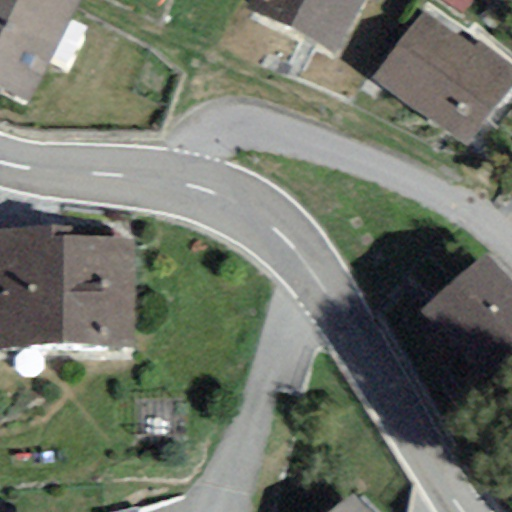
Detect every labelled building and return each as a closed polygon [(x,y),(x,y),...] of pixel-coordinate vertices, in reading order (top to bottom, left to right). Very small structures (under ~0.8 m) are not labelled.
[(79,12),(54,0),(0,0),(0,102),(28,117),(79,12)] [(364,0),(253,0),(247,13),(337,57),(364,0)] [(511,91),(511,80),(423,19),(375,89),(469,154),(511,91)] [(136,237),(0,236),(0,355),(136,357),(136,237)] [(511,336),(511,297),(467,251),(413,304),(477,370),(511,336)]
